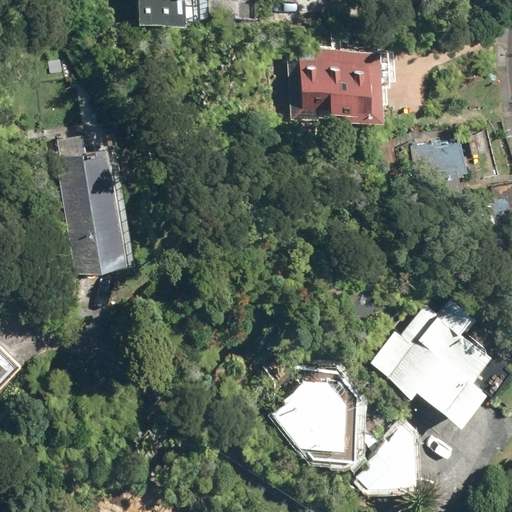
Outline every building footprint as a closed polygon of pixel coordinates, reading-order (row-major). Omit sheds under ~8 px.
[(141,0),(142,22),(191,21),(189,0),(141,0)] [(235,0),(236,17),(259,17),(258,0),(235,0)] [(378,37),(300,40),(303,111),(382,107),(378,37)] [(466,125),(469,147),(486,144),(482,123),(466,125)] [(46,137),(63,249),(122,240),(105,129),(46,137)] [(441,180),(445,203),(469,199),(467,184),(459,185),(456,169),(461,167),(461,164),(463,163),(458,134),(451,136),(450,129),(403,136),(411,185),(441,180)] [(483,197),(487,223),(509,219),(505,194),(483,197)] [(414,379),(460,415),(485,383),(473,374),(490,352),(457,326),(472,308),(449,290),(436,306),(426,297),(400,328),(393,323),(370,355),(409,385),(414,379)] [(313,443),(354,444),(356,385),(341,369),(301,367),(270,396),(313,443)] [(359,464),(375,479),(415,478),(414,434),(400,420),(359,464)]
